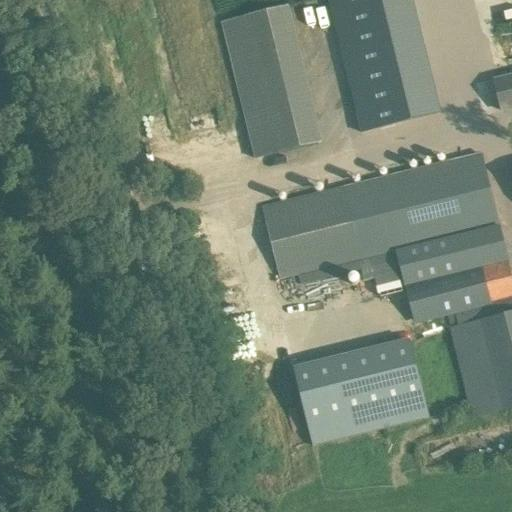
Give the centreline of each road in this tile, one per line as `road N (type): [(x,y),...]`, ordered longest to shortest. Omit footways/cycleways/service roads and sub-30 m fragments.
road 1 (unclassified): [(181,511),(105,218),(29,0)]
road 2 (track): [(105,218),(511,127)]
